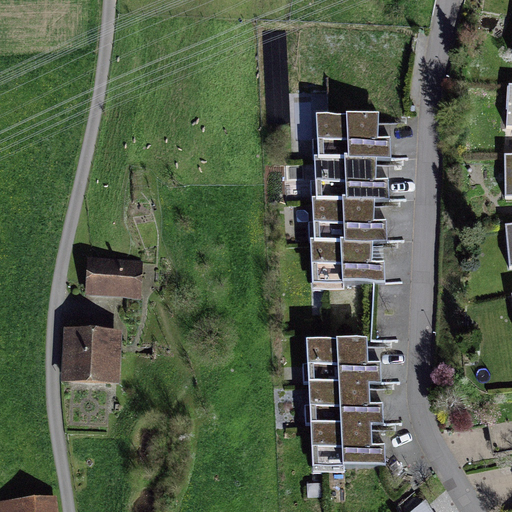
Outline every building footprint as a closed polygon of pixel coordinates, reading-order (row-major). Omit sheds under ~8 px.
[(389,115),(311,125),(316,294),(393,288),(389,115)] [(143,266),(93,260),(89,294),(139,300),(143,266)] [(121,337),(75,331),(68,382),(114,389),(121,337)] [(373,342),(311,344),(315,475),(393,473),(391,367),(374,368),(373,342)] [(48,511),(47,499),(0,504),(0,511),(48,511)]
